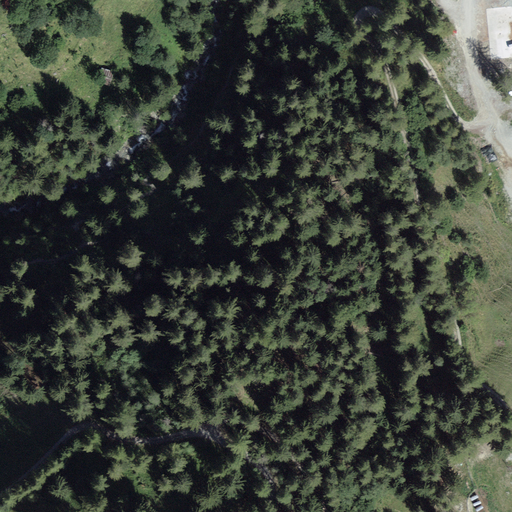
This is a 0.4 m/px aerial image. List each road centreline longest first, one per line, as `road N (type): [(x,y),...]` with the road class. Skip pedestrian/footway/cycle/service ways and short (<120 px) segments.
road 1 (track): [(511,418),(462,359),(394,84),(360,22),(364,14),(381,14),(475,132),(487,122),(467,29)]
road 2 (track): [(267,511),(270,478),(219,436),(130,439),(99,427),(76,432),(0,498)]
road 3 (track): [(206,434),(220,420),(240,418),(289,445),(309,465),(325,511)]
